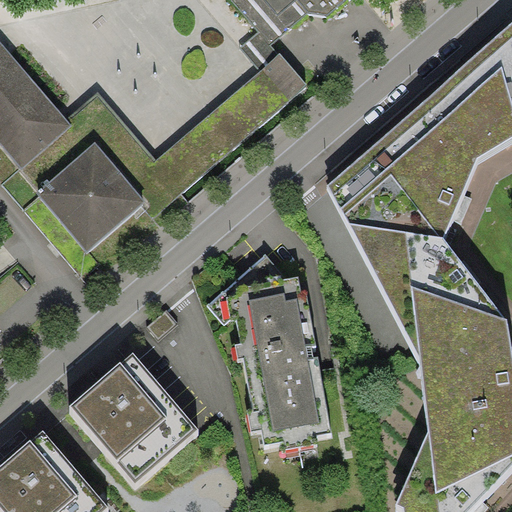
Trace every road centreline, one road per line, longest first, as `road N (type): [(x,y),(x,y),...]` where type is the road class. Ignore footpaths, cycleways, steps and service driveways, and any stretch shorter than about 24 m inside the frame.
road 1 (residential): [(482,0),(0,411)]
road 2 (unknown): [(79,304),(0,197)]
